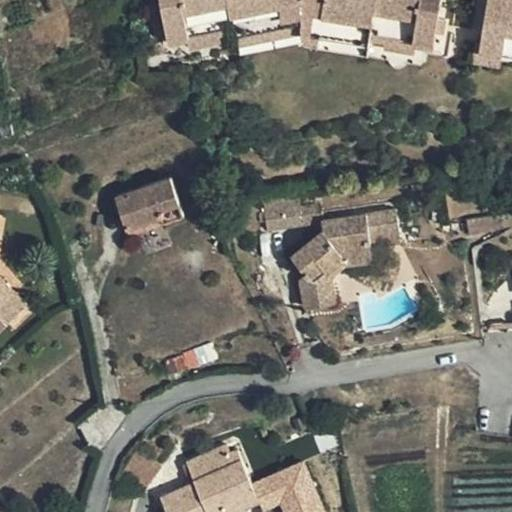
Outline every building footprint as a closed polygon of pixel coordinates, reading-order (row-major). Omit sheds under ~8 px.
[(149,0),(156,29),(160,46),(163,59),(182,55),(213,49),(226,46),(228,56),(296,43),(290,5),(289,0),(149,0)] [(367,0),(301,0),(301,5),(290,5),(296,43),(297,47),(311,49),(361,53),(362,46),(367,0)] [(367,0),(362,46),(377,48),(407,53),(425,55),(427,42),(429,25),(432,0),(367,0)] [(511,0),(485,0),(478,51),(478,60),(498,62),(511,63),(511,0)] [(438,26),(429,25),(427,42),(436,42),(438,26)] [(151,47),(160,46),(156,29),(148,32),(151,47)] [(310,61),(311,49),(297,47),(295,46),(294,60),(310,61)] [(406,61),(407,53),(377,48),(377,57),(406,61)] [(214,57),(213,49),(182,55),(184,62),(214,57)] [(498,70),(498,62),(478,60),(478,51),(473,50),(473,67),(498,70)] [(160,211),(164,223),(184,216),(171,178),(117,197),(127,227),(146,221),(145,216),(160,211)] [(289,193),(255,197),(261,229),(308,222),(318,220),(315,204),(291,207),(289,193)] [(363,238),(382,234),(381,231),(391,230),(389,209),(318,220),(319,228),(311,234),(292,250),(363,238)] [(130,235),(164,223),(160,211),(145,216),(146,221),(127,227),(130,235)] [(308,222),(311,234),(319,228),(318,220),(308,222)] [(392,232),(382,234),(363,238),(364,246),(393,242),(392,232)] [(363,238),(292,250),(287,255),(303,274),(311,270),(313,273),(336,260),(339,265),(364,261),(364,246),(363,238)] [(319,279),(339,265),(336,260),(313,273),(319,279)] [(329,305),(319,279),(313,273),(311,270),(303,274),(285,288),(298,318),(329,305)] [(0,330),(27,304),(0,276),(0,330)] [(213,344),(184,354),(189,367),(218,357),(213,344)] [(189,367),(184,354),(165,360),(169,373),(189,367)] [(235,442),(227,445),(230,451),(238,449),(235,442)] [(230,451),(227,445),(188,463),(196,484),(162,499),(168,511),(211,511),(224,507),(226,511),(233,511),(260,500),(238,449),(230,451)] [(146,488),(160,466),(138,452),(124,473),(146,488)]
